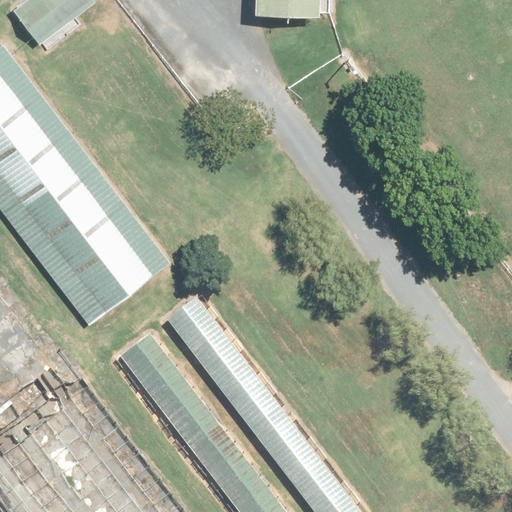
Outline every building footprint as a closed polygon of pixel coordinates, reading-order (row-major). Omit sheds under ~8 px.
[(92,5),(88,0),(29,0),(13,12),(39,46),(92,5)] [(317,16),(317,0),(249,0),(249,13),(317,16)] [(170,263),(4,45),(0,48),(0,210),(88,326),(170,263)] [(359,511),(195,301),(165,324),(310,511),(359,511)] [(285,511),(151,336),(119,360),(234,511),(285,511)]
